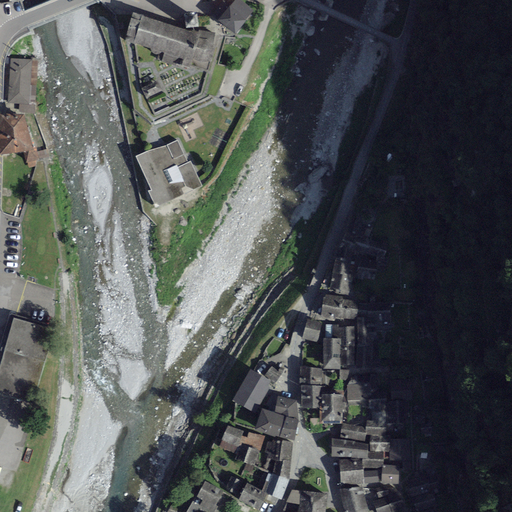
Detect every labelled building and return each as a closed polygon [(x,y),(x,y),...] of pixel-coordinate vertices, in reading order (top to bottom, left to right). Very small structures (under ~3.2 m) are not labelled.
[(254,11),(239,0),(234,0),(230,6),(223,1),(212,15),(235,34),(254,11)] [(198,33),(132,12),(125,40),(150,48),(151,50),(152,52),(154,54),(156,55),(160,53),(161,52),(164,53),(161,62),(181,69),(182,65),(190,69),(191,65),(207,70),(215,33),(199,30),(198,33)] [(197,14),(185,15),(186,28),(199,27),(197,14)] [(32,60),(10,58),(7,103),(18,104),(18,112),(34,113),(37,62),(32,61),(32,60)] [(157,84),(146,89),(151,98),(161,93),(157,84)] [(24,115),(0,114),(0,154),(23,152),(33,151),(33,148),(24,115)] [(148,152),(136,156),(152,191),(149,192),(155,208),(202,186),(190,161),(187,163),(177,140),(167,145),(148,152)] [(36,147),(33,148),(33,151),(23,152),(25,164),(27,163),(28,168),(36,166),(35,161),(39,160),(37,151),(36,147)] [(37,151),(39,160),(50,158),(48,149),(37,151)] [(365,236),(371,238),(372,230),(367,228),(368,226),(351,219),(343,236),(356,242),(358,236),(365,237),(365,236)] [(336,259),(350,263),(351,255),(356,242),(343,236),(336,259)] [(385,256),(388,245),(371,238),(365,236),(365,237),(358,236),(356,242),(351,255),(357,257),(359,251),(377,256),(376,260),(379,260),(376,271),(385,273),(389,259),(385,256)] [(379,260),(376,260),(360,258),(357,277),(375,279),(376,271),(379,260)] [(350,263),(336,259),(332,271),(334,272),(341,273),(343,270),(349,272),(350,263)] [(354,273),(349,272),(343,270),(341,273),(334,272),(330,288),(336,289),(335,292),(349,296),(354,273)] [(340,319),(343,299),(343,296),(324,293),(321,316),(334,319),(340,319)] [(343,299),(340,319),(343,319),(344,319),(358,319),(358,316),(358,300),(343,299)] [(358,300),(358,316),(375,315),(374,302),(376,302),(376,299),(358,300)] [(374,302),(375,315),(375,320),(392,319),(391,301),(376,302),(374,302)] [(358,319),(358,342),(372,342),(372,338),(376,337),(375,320),(375,315),(358,316),(358,319)] [(55,331),(14,318),(0,363),(0,394),(32,405),(55,331)] [(302,339),(317,342),(321,322),(307,319),(302,339)] [(338,325),(326,325),(325,338),(323,338),(323,369),(340,369),(340,367),(354,367),(354,328),(338,327),(338,325)] [(228,352),(227,354),(230,355),(236,345),(239,340),(234,338),(232,343),(225,338),(218,346),(228,352)] [(379,341),(372,342),(358,342),(358,345),(357,367),(381,368),(382,361),(379,360),(379,341)] [(271,367),(265,376),(276,383),(282,374),(271,367)] [(322,369),(300,367),(299,386),(301,386),(321,386),(322,369)] [(439,368),(419,371),(424,401),(444,398),(439,368)] [(349,370),(340,369),(339,380),(347,381),(349,370)] [(270,381),(249,370),(232,401),(255,414),(269,387),(267,386),(270,381)] [(369,376),(353,376),(347,386),(349,406),(362,406),(362,409),(372,409),(372,401),(372,399),(386,399),(386,374),(370,374),(369,376)] [(390,379),(391,400),(408,399),(411,398),(410,378),(390,379)] [(321,386),(301,386),(301,408),(320,408),(320,403),(322,403),(322,394),(324,394),(324,386),(321,386)] [(320,424),(342,424),(342,422),(342,412),(344,412),(344,395),(324,394),(322,394),(322,403),(320,403),(320,408),(320,424)] [(297,401),(277,396),(274,413),(286,417),(298,420),(297,401)] [(398,402),(378,402),(372,401),(372,409),(372,420),(367,420),(365,427),(364,434),(366,434),(371,434),(389,436),(397,437),(398,426),(398,402)] [(410,402),(398,402),(398,426),(410,426),(410,402)] [(274,413),(262,408),(254,430),(275,437),(276,435),(280,437),(286,417),(274,413)] [(425,423),(425,412),(414,413),(414,423),(425,423)] [(298,420),(286,417),(280,437),(294,440),(298,420)] [(432,432),(432,423),(421,424),(422,433),(432,432)] [(365,427),(343,424),(340,437),(365,441),(366,434),(364,434),(365,427)] [(243,431),(227,426),(219,448),(237,454),(236,459),(253,465),(258,451),(260,451),(264,438),(249,432),(247,438),(242,436),(243,431)] [(389,436),(371,434),(370,452),(383,452),(389,452),(389,440),(389,436)] [(292,443),(273,440),(272,444),(267,443),(265,454),(268,454),(267,458),(275,460),(273,474),(289,479),(292,443)] [(368,443),(332,440),(331,456),(367,459),(367,452),(368,443)] [(406,460),(406,440),(389,440),(389,452),(389,460),(406,460)] [(383,468),(383,463),(383,452),(370,452),(367,452),(367,459),(363,459),(363,468),(383,468)] [(362,459),(338,460),(339,484),(378,483),(378,470),(362,471),(362,459)] [(408,480),(412,495),(431,490),(429,484),(437,481),(433,468),(426,469),(427,472),(423,473),(424,475),(420,476),(419,470),(414,472),(416,478),(408,480)] [(273,474),(268,473),(262,492),(267,495),(282,500),(289,479),(273,474)] [(243,482),(231,475),(224,488),(236,494),(243,482)] [(223,490),(204,481),(197,496),(216,505),(223,490)] [(262,492),(247,484),(239,500),(259,511),(267,495),(262,492)] [(344,511),(368,511),(362,488),(348,488),(339,491),(344,511)] [(376,511),(395,511),(405,509),(400,494),(395,489),(376,493),(377,500),(373,502),(376,511)] [(292,490),(286,503),(299,505),(300,491),(292,490)] [(325,511),(328,494),(300,491),(299,505),(286,503),(281,511),(325,511)] [(412,496),(415,511),(419,511),(431,508),(437,505),(432,491),(412,496)]
